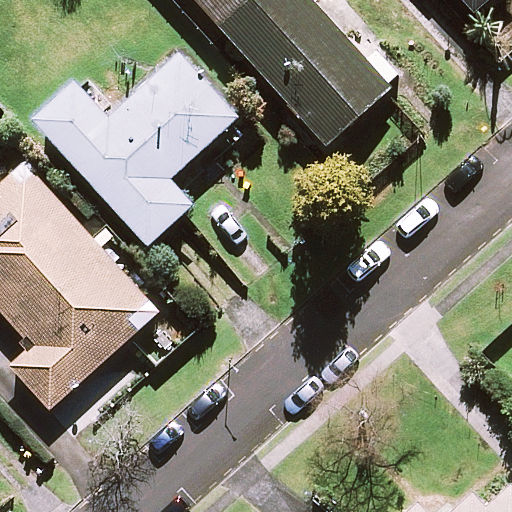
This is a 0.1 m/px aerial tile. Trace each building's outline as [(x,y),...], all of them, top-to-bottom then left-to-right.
[(392,93),(309,0),(197,0),(329,149),(392,93)] [(463,0),(476,15),(494,0),(463,0)] [(240,120),(182,56),(113,120),(81,85),(39,123),(152,247),(196,207),(173,182),(240,120)] [(162,312),(29,168),(0,194),(0,306),(38,348),(15,368),(54,410),(162,312)] [(511,511),(511,488),(488,509),(472,491),(447,511),(429,511),(424,505),(415,511),(511,511)]
